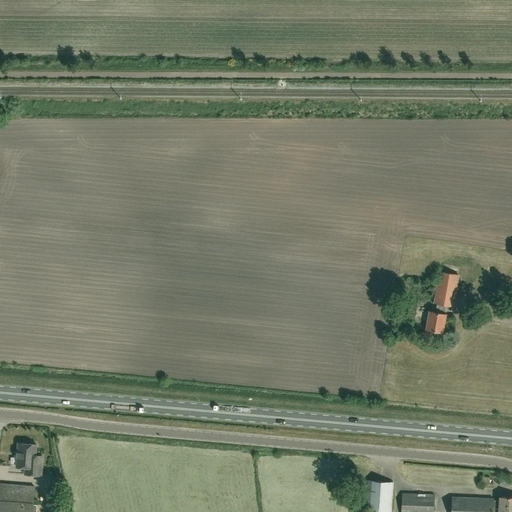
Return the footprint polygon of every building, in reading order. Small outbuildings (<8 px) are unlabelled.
[(453,306),(458,275),(439,271),(434,302),(437,303),(435,312),(429,311),(426,329),(442,332),(445,314),(444,313),(445,304),(453,306)] [(41,475),(42,455),(35,455),(36,444),(18,443),(16,467),(24,467),(24,474),(41,475)] [(387,511),(390,511),(393,482),(367,480),(366,501),(353,500),(352,509),(387,511)] [(36,511),(37,504),(33,504),(34,486),(0,483),(0,511),(36,511)] [(433,511),(434,494),(402,493),(400,511),(433,511)] [(511,511),(511,496),(500,496),(499,500),(493,500),(493,498),(452,497),(451,511),(511,511)]
